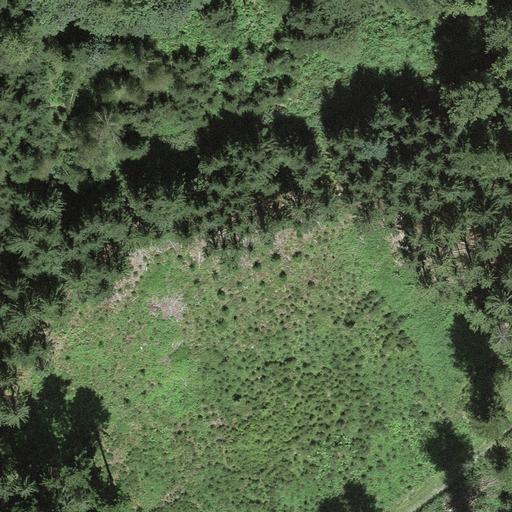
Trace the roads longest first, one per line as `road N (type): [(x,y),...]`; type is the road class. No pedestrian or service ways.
road 1 (track): [(511,30),(454,61),(145,157),(0,177)]
road 2 (track): [(511,419),(398,511)]
